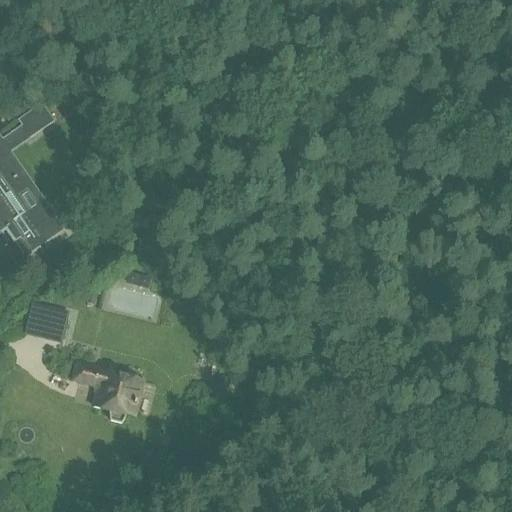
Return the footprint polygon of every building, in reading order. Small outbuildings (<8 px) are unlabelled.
[(23,94),(24,88),(21,84),(15,83),(10,86),(9,92),(12,97),(18,98),(23,94)] [(20,124),(24,130),(24,131),(32,143),(57,126),(44,107),(20,124)] [(0,238),(7,234),(26,262),(41,252),(44,257),(50,253),(47,248),(67,234),(56,218),(51,222),(41,207),(33,212),(25,200),(33,195),(5,154),(10,151),(4,143),(5,143),(1,138),(0,138),(0,238)] [(56,318),(51,342),(63,345),(69,314),(57,311),(55,318),(56,318)] [(113,422),(124,425),(129,416),(137,418),(146,383),(80,366),(76,382),(97,388),(100,392),(96,408),(112,412),(113,422)] [(218,382),(216,388),(220,394),(226,395),(231,392),(233,385),(229,380),(223,378),(218,382)]
